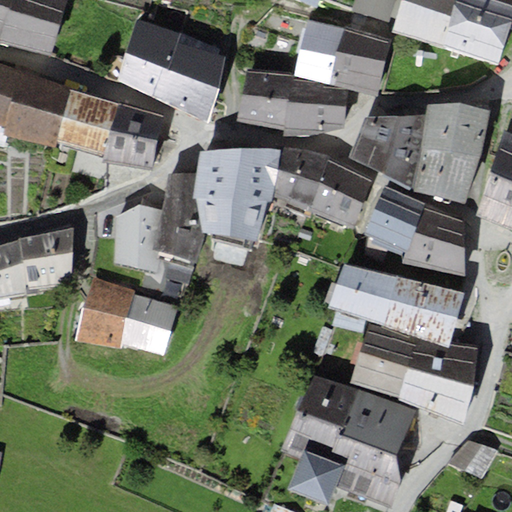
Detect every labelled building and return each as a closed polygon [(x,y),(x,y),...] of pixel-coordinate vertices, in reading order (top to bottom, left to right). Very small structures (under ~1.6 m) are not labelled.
[(64,0),(0,0),(0,43),(49,55),(64,0)] [(321,0),(285,0),(316,12),(321,0)] [(395,0),(355,0),(352,10),(388,20),(395,0)] [(442,46),(454,0),(401,0),(392,30),(442,46)] [(511,4),(497,0),(454,0),(442,46),(498,64),(511,18),(511,4)] [(344,29),(307,17),(294,71),(293,75),(347,89),(376,95),(390,38),(345,25),(344,29)] [(180,32),(137,18),(116,79),(130,85),(153,95),(206,122),(216,86),(224,56),(177,41),(180,32)] [(0,123),(4,125),(19,70),(0,62),(0,123)] [(284,126),(293,75),(294,71),(283,70),(247,67),(237,121),(284,126)] [(70,87),(19,70),(4,125),(2,134),(6,135),(54,146),(56,139),(70,87)] [(346,97),(347,89),(293,75),(284,126),(282,134),(314,133),(342,127),(346,97)] [(118,101),(70,87),(56,139),(105,152),(118,101)] [(163,117),(118,101),(105,152),(103,160),(151,168),(159,133),(163,117)] [(458,106),(430,104),(428,115),(416,188),(464,201),(479,154),(487,108),(458,106)] [(367,116),(350,157),(416,188),(428,115),(418,115),(367,116)] [(511,133),(503,130),(498,143),(476,212),(511,227),(511,133)] [(352,228),(373,177),(347,164),(330,155),(314,151),(282,144),(281,148),(279,154),(265,165),(276,183),(271,196),(352,228)] [(239,149),(200,150),(197,172),(196,190),(203,233),(210,234),(209,239),(251,248),(255,238),(258,239),(271,196),(276,183),(265,165),(279,154),(281,148),(239,149)] [(197,172),(170,173),(161,208),(152,247),(164,251),(196,259),(203,233),(196,190),(197,172)] [(424,202),(385,185),(364,233),(373,237),(371,241),(401,252),(402,249),(406,250),(424,202)] [(139,202),(116,215),(114,265),(156,276),(164,251),(152,247),(161,208),(139,202)] [(453,214),(424,202),(406,250),(403,261),(463,271),(463,218),(453,214)] [(41,233),(20,237),(24,260),(28,288),(58,283),(57,277),(71,276),(73,228),(41,233)] [(24,260),(20,237),(5,241),(0,242),(0,298),(29,294),(28,288),(24,260)] [(462,291),(343,263),(327,309),(369,322),(449,347),(450,342),(462,291)] [(133,289),(93,275),(87,295),(75,336),(74,338),(119,347),(120,344),(163,354),(178,306),(131,294),(133,289)] [(449,347),(369,322),(350,379),(399,396),(399,398),(462,421),(470,385),(476,385),(478,365),(479,347),(450,342),(449,347)] [(315,374),(297,409),(343,427),(341,433),(396,454),(398,449),(414,409),(315,374)] [(398,468),(396,454),(341,433),(343,427),(297,409),(284,443),(302,450),(304,447),(342,463),(334,484),(391,504),(400,479),(398,468)] [(468,440),(450,461),(480,477),(497,451),(468,440)] [(302,450),(287,487),(325,502),(334,484),(342,463),(304,447),(302,450)]
